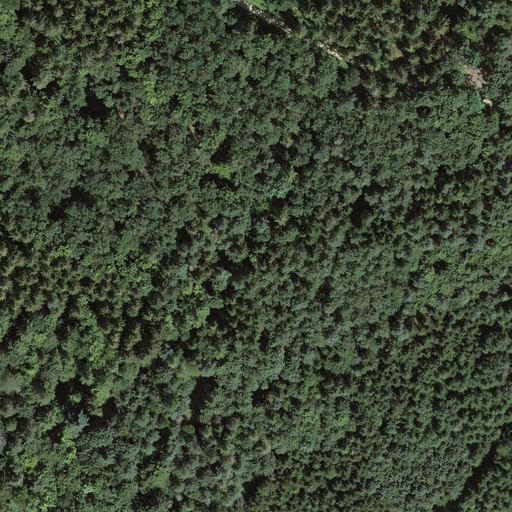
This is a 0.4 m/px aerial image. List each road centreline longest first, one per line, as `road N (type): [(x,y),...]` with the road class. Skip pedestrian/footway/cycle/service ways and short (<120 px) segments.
road 1 (track): [(511,103),(394,78),(234,0)]
road 2 (track): [(0,354),(98,511)]
